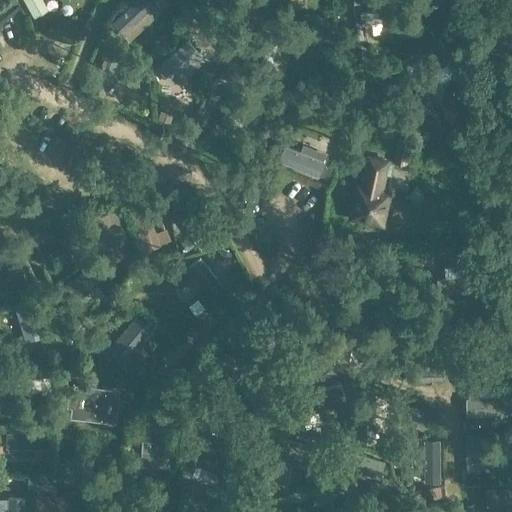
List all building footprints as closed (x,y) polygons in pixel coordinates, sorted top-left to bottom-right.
[(24,0),(34,17),(47,9),(42,0),(24,0)] [(128,24),(138,15),(151,3),(160,12),(172,1),(170,0),(133,0),(118,15),(128,24)] [(177,17),(185,25),(197,14),(189,5),(177,17)] [(374,25),(398,21),(403,21),(401,7),(366,12),(367,25),(374,25)] [(335,23),(326,20),(323,27),(332,31),(335,23)] [(272,73),(283,38),(271,34),(260,69),(272,73)] [(151,76),(164,90),(200,57),(187,43),(151,76)] [(417,78),(435,69),(454,61),(447,47),(411,63),(417,78)] [(107,53),(93,88),(94,92),(102,95),(105,93),(119,58),(107,53)] [(373,88),(385,86),(383,74),(371,76),(373,88)] [(235,82),(214,122),(253,141),(263,122),(255,118),(267,99),(235,82)] [(443,133),(425,92),(409,99),(428,139),(443,133)] [(405,165),(408,149),(410,140),(399,137),(393,163),(405,165)] [(374,153),(392,156),(394,145),(377,141),(374,153)] [(323,177),(327,169),(324,164),(327,156),(304,146),(301,153),(286,147),(279,161),(318,178),(323,177)] [(358,187),(352,218),(383,225),(390,194),(381,193),(388,163),(369,159),(362,188),(358,187)] [(259,178),(267,167),(259,161),(251,171),(259,178)] [(5,181),(0,186),(0,193),(5,198),(14,189),(5,181)] [(144,249),(159,244),(155,233),(146,206),(131,211),(144,249)] [(201,208),(190,216),(211,244),(212,246),(223,238),(201,208)] [(112,257),(130,251),(116,210),(99,215),(112,257)] [(65,223),(67,232),(75,259),(87,255),(77,220),(65,223)] [(54,224),(41,227),(43,235),(56,232),(54,224)] [(181,244),(186,250),(193,245),(188,238),(181,244)] [(223,248),(219,257),(227,261),(232,253),(223,248)] [(426,252),(413,253),(414,263),(427,262),(426,252)] [(337,298),(349,295),(337,256),(326,260),(337,298)] [(223,289),(198,258),(187,267),(212,298),(223,289)] [(0,266),(0,279),(23,272),(19,260),(0,266)] [(361,302),(377,300),(373,260),(357,262),(361,302)] [(57,291),(65,303),(98,281),(90,269),(57,291)] [(469,279),(445,281),(436,282),(438,296),(478,292),(476,278),(469,279)] [(207,312),(196,297),(187,305),(198,319),(207,312)] [(17,305),(28,341),(41,337),(30,301),(17,305)] [(463,345),(447,308),(433,315),(449,351),(463,345)] [(152,328),(137,315),(107,352),(122,364),(124,362),(132,368),(142,356),(134,349),(152,328)] [(367,327),(369,339),(377,338),(375,326),(367,327)] [(321,352),(321,342),(329,342),(329,330),(293,330),(293,342),(305,342),(305,353),(321,352)] [(340,350),(338,363),(349,364),(351,352),(340,350)] [(510,363),(509,353),(499,353),(500,363),(510,363)] [(36,370),(46,370),(46,358),(36,358),(36,370)] [(435,378),(435,380),(443,380),(443,361),(407,361),(407,379),(407,381),(410,380),(427,380),(427,378),(435,378)] [(191,373),(191,385),(231,386),(231,373),(191,373)] [(27,377),(28,393),(50,391),(49,376),(27,377)] [(69,418),(89,421),(93,388),(74,386),(72,394),(68,393),(66,408),(71,408),(69,418)] [(101,389),(96,422),(116,424),(120,391),(101,389)] [(300,417),(338,404),(332,389),(295,401),(300,417)] [(504,399),(479,399),(467,399),(467,415),(508,415),(508,399),(504,399)] [(291,400),(281,402),(284,420),(294,418),(291,400)] [(429,414),(400,400),(395,410),(424,424),(429,414)] [(358,401),(357,441),(375,442),(376,401),(358,401)] [(171,428),(157,427),(155,454),(144,453),(143,469),(168,471),(171,428)] [(48,449),(48,433),(8,432),(7,448),(48,449)] [(480,451),(480,433),(466,433),(466,469),(480,469),(480,451)] [(190,439),(183,448),(191,454),(198,444),(190,439)] [(313,470),(317,448),(278,440),(275,455),(299,459),(297,467),(313,470)] [(425,441),(425,482),(439,482),(439,441),(425,441)] [(336,448),(332,463),(379,479),(384,463),(336,448)] [(41,458),(41,468),(51,469),(51,459),(41,458)] [(28,491),(54,493),(56,473),(30,471),(28,491)] [(219,486),(193,475),(184,472),(179,486),(216,501),(221,487),(219,486)] [(469,489),(470,505),(511,504),(511,488),(469,489)] [(66,511),(67,508),(80,509),(81,491),(66,490),(65,497),(38,495),(37,511),(66,511)] [(8,497),(7,511),(22,511),(23,497),(8,497)]
